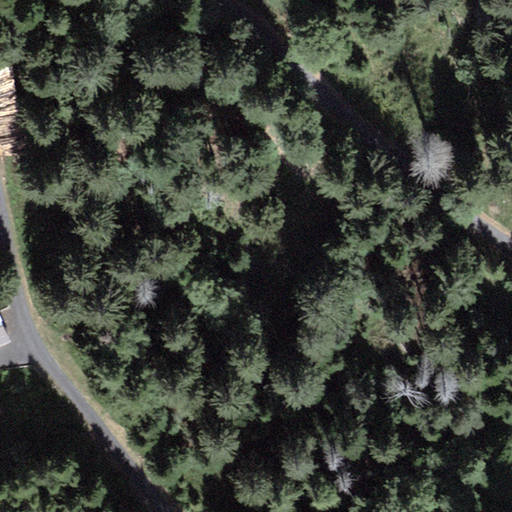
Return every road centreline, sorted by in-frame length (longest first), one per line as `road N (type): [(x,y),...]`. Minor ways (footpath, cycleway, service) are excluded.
road 1 (unclassified): [(218,0),(347,120),(511,248)]
road 2 (unclassified): [(166,511),(35,343),(0,204)]
